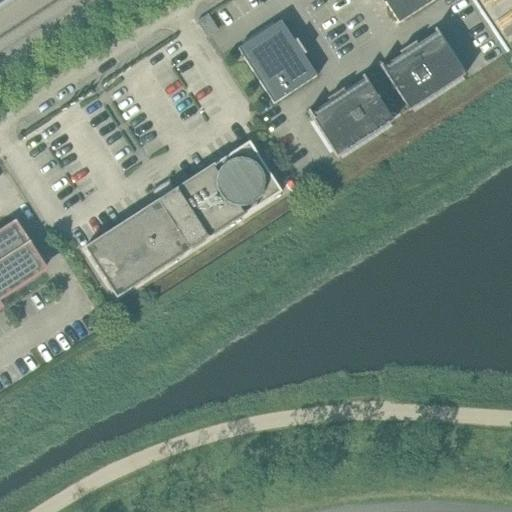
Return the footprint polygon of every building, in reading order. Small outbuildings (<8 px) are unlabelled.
[(399,24),(435,0),(379,0),(383,5),(385,4),(399,24)] [(206,37),(217,30),(208,15),(196,22),(206,37)] [(238,50),(255,77),(273,105),(316,77),(303,56),(304,55),(305,56),(306,55),(304,52),(296,41),(295,41),(296,42),(294,43),(280,22),(238,50)] [(464,76),(435,30),(434,31),(436,34),(417,46),(415,43),(412,45),(399,53),(401,56),(382,68),(381,66),(380,66),(408,111),(408,112),(464,76)] [(391,122),(363,77),(362,78),(363,80),(344,93),(343,91),(344,91),(343,90),(327,100),(328,101),(329,102),(310,115),(308,112),(307,113),(337,159),(393,122),(392,121),(391,122)] [(168,180),(151,191),(158,202),(84,250),(116,299),(281,193),(249,143),(175,191),(168,180)] [(0,298),(43,270),(25,243),(14,226),(0,235),(0,298)]
